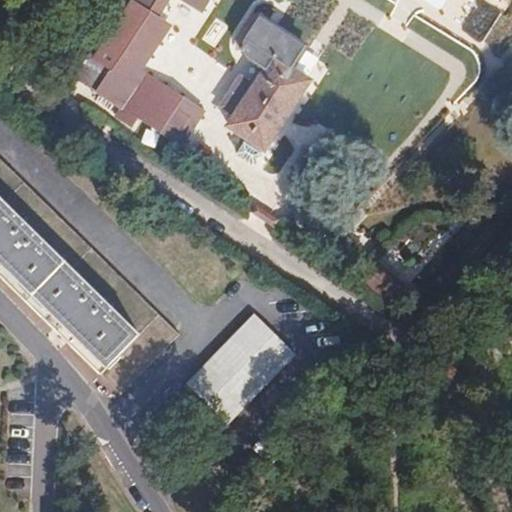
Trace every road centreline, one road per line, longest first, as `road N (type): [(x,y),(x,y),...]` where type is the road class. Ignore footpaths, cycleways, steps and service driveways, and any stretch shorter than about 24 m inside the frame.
road 1 (residential): [(399,342),(0,76)]
road 2 (residential): [(159,511),(57,365)]
road 3 (track): [(399,511),(382,455),(399,342)]
road 4 (residential): [(511,229),(399,342)]
road 5 (residential): [(43,511),(47,386),(57,365)]
